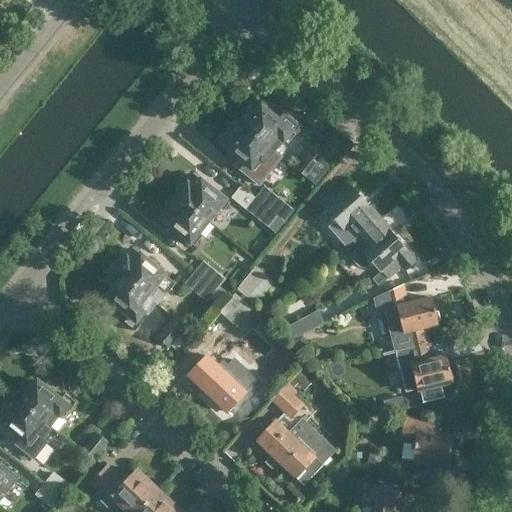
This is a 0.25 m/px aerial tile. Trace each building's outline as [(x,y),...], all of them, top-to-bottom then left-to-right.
[(238,123),(274,153),(284,142),(287,144),(295,135),(261,107),(254,116),(248,111),(238,123)] [(274,153),(238,123),(236,121),(234,123),(230,123),(226,128),(226,132),(225,134),(227,136),(220,144),(254,173),(262,163),(258,159),(267,148),(274,153)] [(316,187),(332,168),(310,150),(294,169),(306,178),(316,187)] [(229,204),(194,175),(187,184),(185,183),(184,185),(180,185),(175,190),(176,194),(175,196),(207,222),(216,210),(220,214),(229,204)] [(358,236),(377,219),(348,186),(338,195),(335,192),(320,205),(335,222),(330,226),(338,235),(348,225),(358,236)] [(255,200),(278,218),(288,205),(266,187),(255,200)] [(283,222),(278,218),(255,200),(241,188),(232,199),(269,229),(271,227),(276,232),(283,222)] [(166,211),(159,218),(193,247),(201,237),(197,233),(207,222),(175,196),(173,197),(169,197),(165,202),(166,207),(164,209),(166,211)] [(378,219),(358,236),(366,245),(362,248),(360,247),(350,256),(361,269),(366,269),(372,263),(387,280),(401,267),(405,271),(415,262),(378,219)] [(113,270),(156,305),(156,306),(174,284),(133,250),(126,258),(124,257),(122,259),(118,259),(114,264),(115,268),(113,270)] [(193,274),(225,299),(227,296),(219,290),(228,278),(205,259),(193,274)] [(257,266),(240,286),(251,295),(249,298),(258,305),(277,282),(257,266)] [(134,332),(156,305),(113,270),(113,271),(115,273),(106,284),(112,290),(106,297),(128,316),(123,322),(134,332)] [(221,303),(225,299),(193,274),(186,283),(209,302),(213,297),(221,303)] [(403,285),(374,299),(377,313),(385,311),(395,352),(429,344),(425,328),(438,325),(431,298),(407,304),(403,285)] [(254,308),(237,293),(221,312),(238,326),(254,308)] [(265,318),(257,310),(252,316),(260,324),(265,318)] [(301,338),(327,324),(319,311),(291,326),(298,339),(301,338)] [(170,347),(180,354),(194,337),(173,320),(157,339),(169,349),(170,347)] [(306,347),(306,341),(301,338),(298,339),(296,340),(295,346),(301,350),(306,347)] [(429,344),(408,349),(412,365),(410,365),(417,392),(452,383),(445,356),(433,359),(429,344)] [(226,412),(244,392),(206,356),(188,376),(226,412)] [(305,391),(316,380),(303,367),(292,378),(296,383),(305,391)] [(61,401),(37,381),(30,391),(24,386),(15,397),(12,395),(12,396),(50,427),(60,416),(63,419),(76,404),(65,395),(61,401)] [(291,419),(304,405),(293,395),(296,392),(287,384),(271,400),(291,419)] [(50,428),(50,427),(12,396),(2,408),(4,410),(0,414),(0,421),(31,447),(39,437),(34,433),(43,423),(50,428)] [(449,464),(452,438),(438,437),(440,424),(403,419),(400,437),(416,439),(413,461),(428,463),(428,461),(449,464)] [(336,454),(301,421),(288,434),(275,421),(256,441),(303,487),(336,454)] [(93,459),(106,442),(96,434),(82,450),(93,459)] [(366,444),(355,444),(356,449),(353,449),(353,461),(365,460),(364,448),(366,448),(366,444)] [(370,456),(368,464),(380,468),(383,460),(370,456)] [(127,511),(138,511),(158,491),(137,471),(124,484),(106,467),(91,483),(119,509),(121,506),(127,511)] [(43,483),(62,499),(72,487),(53,471),(43,483)] [(368,498),(362,498),(360,511),(397,511),(392,511),(393,487),(389,487),(389,480),(376,479),(376,486),(369,486),(368,498)] [(52,510),(62,499),(43,483),(33,494),(52,510)] [(180,511),(158,491),(138,511),(180,511)]
